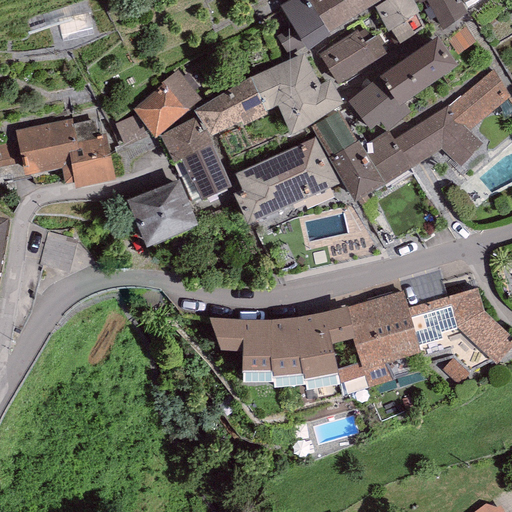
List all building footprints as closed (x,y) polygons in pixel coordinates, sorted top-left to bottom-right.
[(289,0),(281,5),(292,27),(300,42),(305,50),(330,33),(329,31),(309,0),(289,0)] [(309,0),(329,31),(379,0),(309,0)] [(413,0),(384,0),(374,6),(391,36),(394,34),(399,43),(424,27),(417,12),(419,10),(413,0)] [(460,0),(417,0),(419,4),(425,0),(442,30),(467,12),(460,0)] [(292,27),(276,35),(284,50),(300,42),(292,27)] [(319,54),(338,83),(388,54),(375,35),(370,38),(363,27),(319,54)] [(458,65),(438,35),(378,77),(402,103),(458,65)] [(251,76),(266,111),(277,105),(291,135),(344,103),(330,79),(320,84),(303,52),(251,76)] [(202,98),(177,69),(160,83),(162,85),(132,110),(155,137),(202,98)] [(449,105),(396,138),(412,166),(441,149),(460,166),(484,143),(470,130),(509,97),(493,69),(449,105)] [(251,76),(193,109),(206,129),(208,135),(241,119),(243,124),(267,114),(266,111),(251,76)] [(378,77),(348,100),(369,128),(380,123),(387,130),(410,112),(402,103),(378,77)] [(339,109),(310,126),(326,153),(328,157),(357,140),(355,136),(339,109)] [(172,163),(173,162),(211,142),(208,135),(206,129),(203,130),(195,116),(159,135),(172,163)] [(72,118),(15,130),(17,140),(0,143),(0,166),(21,162),(24,175),(60,168),(64,184),(74,181),(76,188),(115,180),(105,134),(98,136),(95,119),(73,124),(72,118)] [(371,150),(366,153),(384,183),(411,167),(388,130),(367,143),(371,150)] [(316,136),(234,173),(242,189),(237,191),(251,222),(337,183),(316,136)] [(357,140),(328,157),(354,201),(384,183),(366,153),(358,139),(357,140)] [(230,186),(211,142),(173,162),(192,202),(230,186)] [(198,225),(178,178),(126,200),(145,246),(198,225)] [(402,290),(347,307),(365,376),(369,388),(452,357),(469,373),(492,361),(496,364),(511,345),(511,335),(484,310),(477,287),(408,307),(402,290)] [(347,307),(347,305),(323,311),(305,315),(288,318),(271,319),(249,319),(232,318),(209,317),(219,349),(242,351),(241,371),(272,371),(272,378),(302,374),(304,381),(337,373),(340,383),(365,376),(347,307)] [(508,511),(498,499),(482,511),(508,511)]
